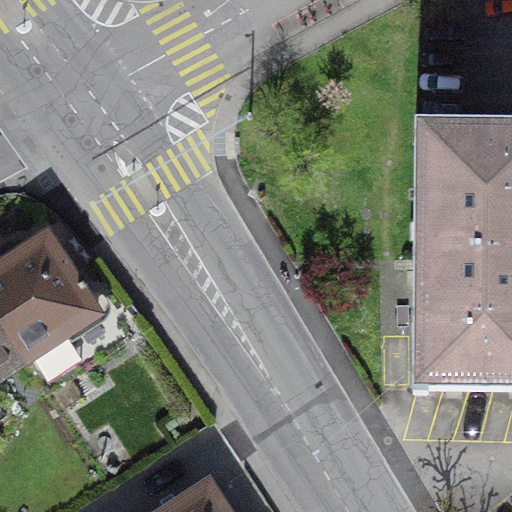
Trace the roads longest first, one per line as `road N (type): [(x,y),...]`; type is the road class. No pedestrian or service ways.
road 1 (tertiary): [(349,511),(84,102)]
road 2 (residential): [(269,0),(84,102)]
road 3 (tertiary): [(84,102),(2,0)]
